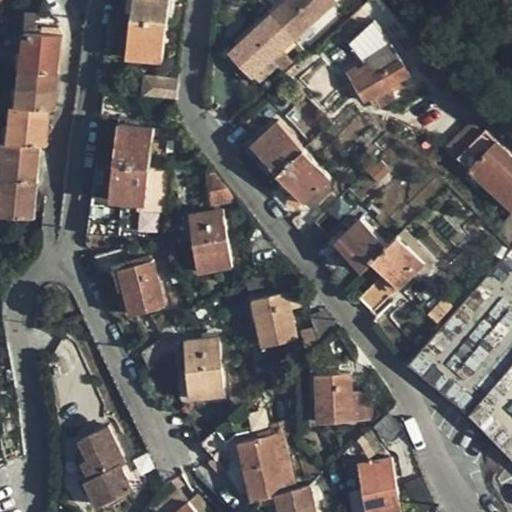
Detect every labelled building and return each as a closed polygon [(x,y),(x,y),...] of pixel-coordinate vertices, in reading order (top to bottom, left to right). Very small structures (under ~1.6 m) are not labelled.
[(136,0),(129,58),(165,63),(173,0),(136,0)] [(342,3),(338,0),(293,0),(234,55),(257,81),(342,3)] [(359,0),(367,9),(377,0),(359,0)] [(179,7),(177,24),(185,25),(187,8),(179,7)] [(352,74),(369,104),(378,100),(385,112),(401,102),(399,95),(409,89),(406,83),(415,77),(392,39),(379,25),(357,47),(367,62),(370,60),(373,65),(363,72),(360,68),(352,74)] [(8,144),(1,217),(38,220),(39,207),(42,200),(37,197),(37,183),(41,184),(42,171),(45,163),(40,160),(42,147),(50,147),(51,133),(53,126),(49,124),(50,111),(58,111),(59,100),(62,92),(57,88),(57,74),(62,74),(63,61),(65,53),(61,50),(62,37),(29,34),(22,108),(16,108),(13,144),(8,144)] [(141,96),(176,99),(177,78),(142,75),(141,96)] [(108,88),(104,115),(123,118),(127,91),(108,88)] [(283,123),(256,148),(309,206),(335,181),(283,123)] [(451,150),(511,209),(511,152),(491,132),(487,135),(476,124),(451,150)] [(122,125),(113,203),(149,207),(158,129),(122,125)] [(159,170),(158,199),(170,199),(172,170),(159,170)] [(330,215),(320,225),(333,238),(366,206),(353,192),(342,202),(336,196),(323,208),(330,215)] [(193,216),(201,273),(236,268),(228,211),(193,216)] [(100,221),(99,236),(123,237),(124,222),(100,221)] [(365,221),(339,246),(365,274),(376,263),(393,280),(388,285),(398,295),(429,266),(403,239),(392,249),(365,221)] [(254,240),(259,272),(279,261),(274,242),(254,240)] [(123,271),(134,316),(168,308),(157,261),(129,268),(125,252),(99,257),(105,275),(123,271)] [(511,298),(485,276),(408,366),(463,413),(474,400),(467,394),(511,341),(511,298)] [(378,287),(364,301),(377,316),(393,300),(378,287)] [(256,295),(266,348),(300,340),(289,289),(256,295)] [(313,316),(323,345),(343,329),(329,311),(313,316)] [(189,342),(193,400),(228,397),(222,333),(206,334),(206,340),(189,342)] [(145,354),(154,370),(178,355),(178,334),(145,354)] [(319,375),(321,424),(377,422),(376,392),(356,392),(356,375),(344,376),(343,367),(330,368),(330,374),(319,375)] [(271,416),(276,436),(301,431),(300,408),(271,416)] [(207,444),(214,457),(246,437),(236,419),(207,444)] [(89,481),(101,507),(136,490),(124,466),(129,464),(112,428),(84,441),(92,459),(86,462),(94,478),(89,481)] [(276,436),(237,446),(243,471),(248,469),(256,502),(278,496),(282,511),(318,511),(312,487),(289,493),(276,436)] [(404,511),(396,459),(362,465),(369,511),(404,511)] [(407,485),(417,511),(430,511),(438,502),(427,477),(407,485)]
